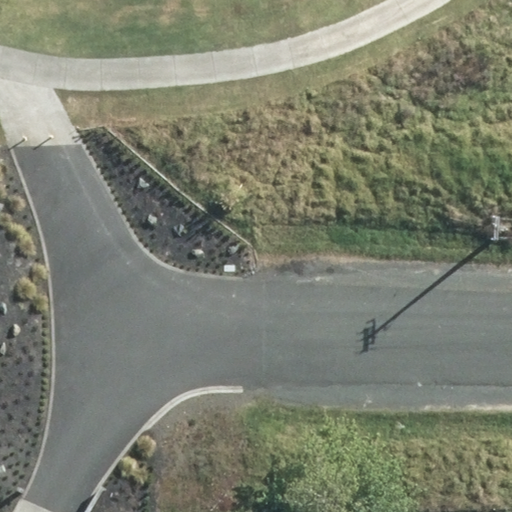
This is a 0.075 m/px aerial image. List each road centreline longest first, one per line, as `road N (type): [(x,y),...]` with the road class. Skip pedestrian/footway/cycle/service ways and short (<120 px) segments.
road 1 (residential): [(160,274),(366,338),(511,338)]
road 2 (residential): [(160,274),(42,511)]
